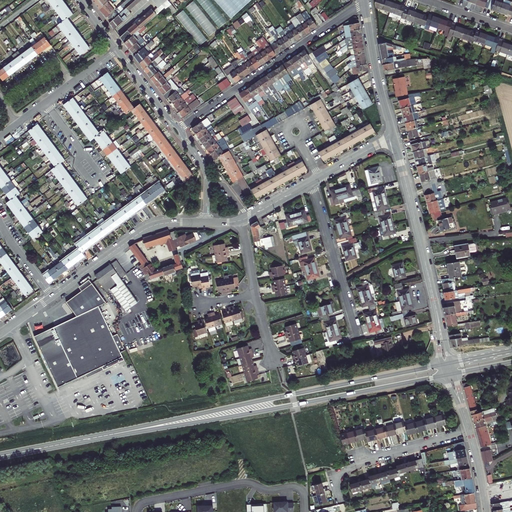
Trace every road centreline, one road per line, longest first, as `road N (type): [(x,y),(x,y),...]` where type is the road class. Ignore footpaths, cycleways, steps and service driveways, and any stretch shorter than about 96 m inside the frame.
road 1 (secondary): [(441,364),(86,439)]
road 2 (secondary): [(86,439),(443,375)]
road 3 (residential): [(364,2),(180,129)]
road 4 (residential): [(306,511),(302,488),(248,481),(146,500),(136,511)]
road 5 (tertiary): [(436,309),(393,136)]
road 6 (residential): [(52,297),(148,227),(206,221)]
road 7 (residential): [(469,430),(337,474),(339,502)]
road 8 (residential): [(312,181),(356,334)]
road 9 (tertiary): [(393,136),(364,2)]
